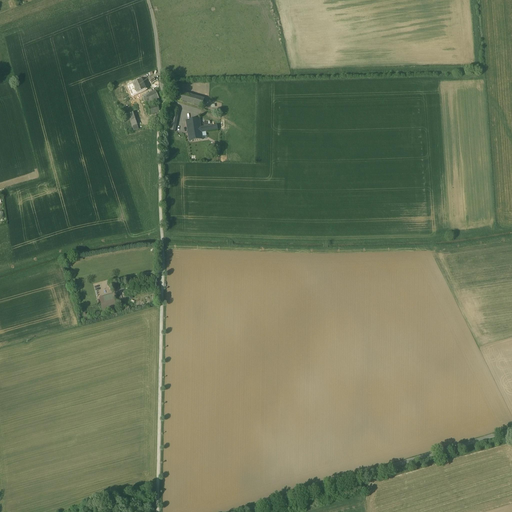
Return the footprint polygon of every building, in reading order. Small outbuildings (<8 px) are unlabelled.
[(141,80),(133,84),(137,93),(141,92),(145,90),(146,89),(141,80)] [(143,96),(142,96),(147,105),(159,100),(155,91),(147,94),(143,96)] [(204,99),(181,93),(179,100),(202,107),(204,99)] [(158,105),(148,107),(150,115),(160,112),(158,105)] [(178,111),(171,110),(168,130),(175,132),(178,111)] [(133,113),(128,114),(132,126),(137,125),(133,113)] [(200,119),(186,121),(188,134),(202,132),(201,127),(200,119)] [(202,132),(188,134),(190,142),(203,140),(202,132)] [(100,297),(103,311),(116,307),(113,293),(100,297)]
